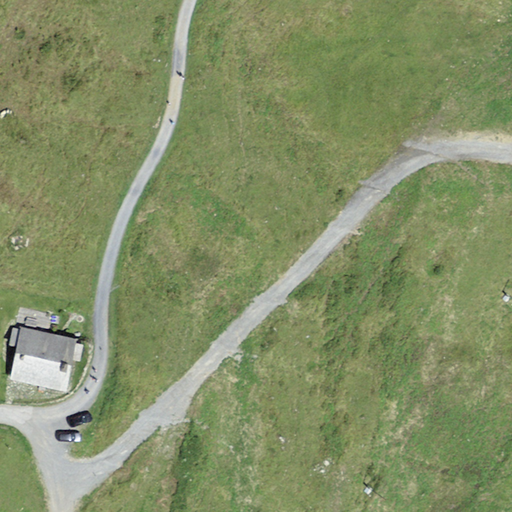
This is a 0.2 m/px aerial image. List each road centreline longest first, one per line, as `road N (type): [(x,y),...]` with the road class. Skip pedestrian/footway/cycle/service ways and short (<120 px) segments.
road 1 (track): [(54,465),(86,486),(113,467),(411,168),(465,151),(511,160)]
road 2 (track): [(190,0),(167,140),(120,222),(107,293),(108,356),(83,400),(34,421)]
